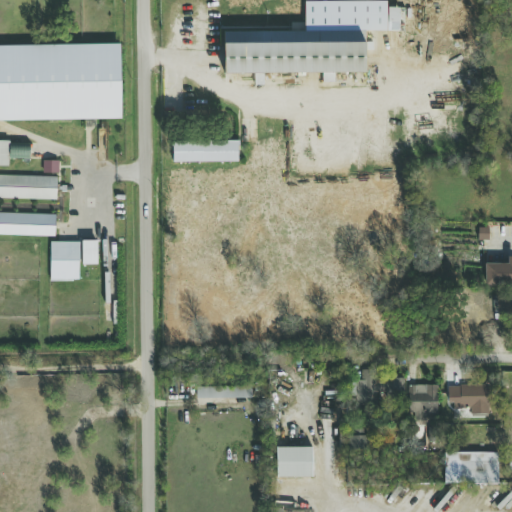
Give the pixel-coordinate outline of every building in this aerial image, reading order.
[(223,29),(223,74),(253,73),(253,85),(263,85),(263,73),(273,73),(273,85),(288,85),(288,73),(322,73),(322,82),(334,82),(333,73),(365,73),(364,31),(304,31),(304,23),(290,23),(290,29),(223,29)] [(0,121),(121,120),(120,45),(0,46),(0,121)] [(0,166),(8,167),(9,142),(0,141),(0,166)] [(238,162),(238,141),(172,142),(173,163),(238,162)] [(29,160),(29,145),(10,144),(10,159),(29,160)] [(57,177),(0,175),(0,198),(56,200),(57,177)] [(0,235),(55,237),(56,215),(0,213),(0,235)] [(97,265),(97,241),(82,241),(82,265),(97,265)] [(80,243),(50,242),(49,282),(79,282),(80,243)] [(484,285),(511,285),(511,257),(507,257),(507,263),(484,263),(484,285)] [(403,379),(376,378),(376,370),(360,370),(360,381),(348,381),(348,395),(355,395),(355,407),(375,407),(376,393),(385,393),(385,399),(403,399),(403,379)] [(407,385),(408,417),(437,417),(436,385),(407,385)] [(488,414),(487,385),(447,386),(447,409),(469,408),(469,415),(488,414)] [(252,399),(252,386),(196,387),(196,400),(252,399)] [(348,436),(347,450),(367,451),(368,437),(348,436)] [(312,477),(311,447),(275,448),(276,478),(312,477)]
